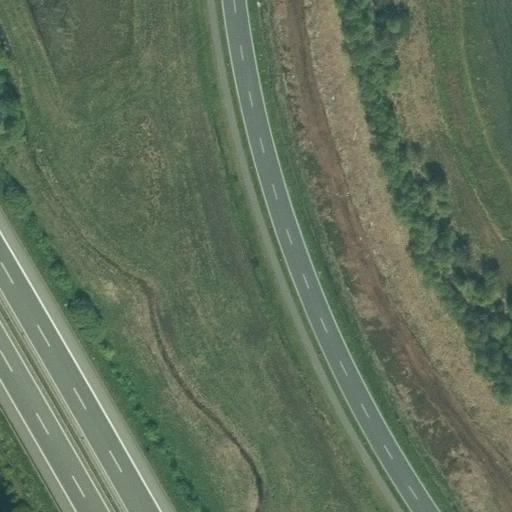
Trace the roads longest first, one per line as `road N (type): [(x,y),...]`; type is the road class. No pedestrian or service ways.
road 1 (tertiary): [(427,511),(340,363),(301,270),(266,172),(232,0)]
road 2 (motorway): [(145,511),(0,260)]
road 3 (motorway): [(0,351),(92,511)]
